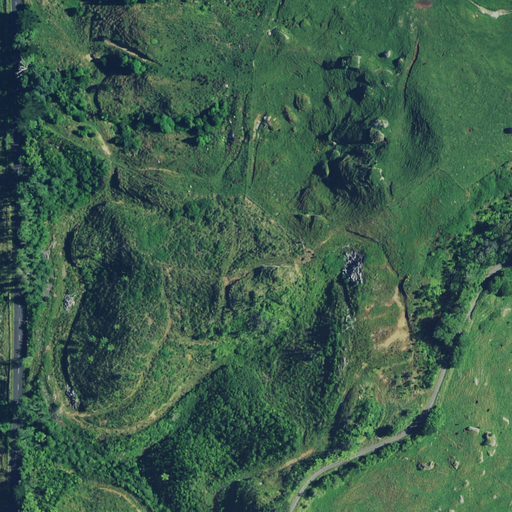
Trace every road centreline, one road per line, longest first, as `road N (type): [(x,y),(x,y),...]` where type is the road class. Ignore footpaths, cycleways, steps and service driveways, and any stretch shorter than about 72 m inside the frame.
road 1 (unclassified): [(14,0),(16,511)]
road 2 (unclassified): [(272,511),(336,446),(421,411),(465,294),(495,247),(511,247)]
